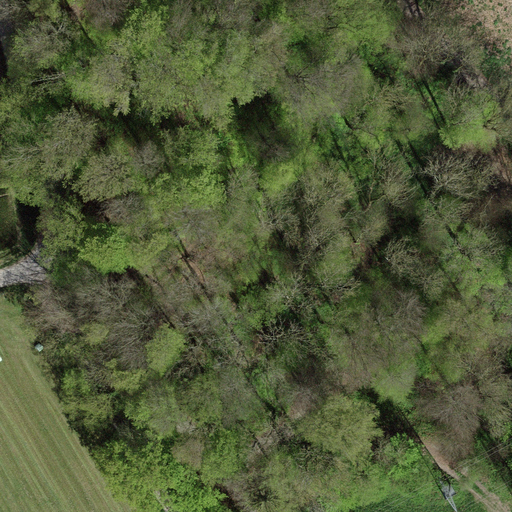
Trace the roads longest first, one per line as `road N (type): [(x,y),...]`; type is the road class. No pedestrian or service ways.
road 1 (track): [(51,248),(255,511)]
road 2 (unclassified): [(0,277),(28,268),(51,248),(66,209),(64,168),(24,0)]
road 3 (track): [(28,268),(172,511)]
road 4 (track): [(219,468),(289,425),(383,431),(463,474)]
road 5 (track): [(511,126),(411,0)]
